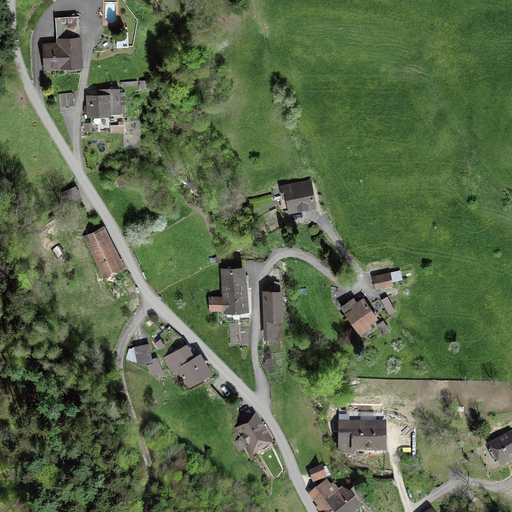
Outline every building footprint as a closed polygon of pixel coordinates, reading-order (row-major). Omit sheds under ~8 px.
[(45,45),(46,68),(79,66),(77,16),(56,17),(57,38),(59,37),(60,44),(45,45)] [(127,32),(117,33),(117,46),(127,46),(127,32)] [(99,97),(88,97),(89,113),(120,112),(119,89),(99,89),(99,97)] [(60,107),(74,106),(73,92),(59,94),(60,107)] [(125,173),(115,179),(119,186),(129,180),(125,173)] [(287,194),(290,210),(310,205),(311,208),(315,207),(310,180),(282,186),(283,195),(287,194)] [(68,204),(80,197),(74,187),(62,193),(68,204)] [(44,221),(43,218),(28,224),(31,231),(58,221),(56,216),(44,221)] [(86,237),(104,274),(120,266),(102,229),(86,237)] [(225,297),(210,298),(211,308),(225,307),(226,310),(245,308),(242,268),(223,269),(225,297)] [(374,276),(376,287),(392,284),(391,279),(401,277),(400,270),(374,276)] [(265,291),(267,338),(282,337),(280,290),(265,291)] [(389,312),(395,309),(387,296),(381,299),(389,312)] [(349,300),(341,306),(360,334),(369,328),(366,323),(376,316),(363,298),(357,303),(356,301),(352,304),(349,300)] [(383,332),(388,329),(383,321),(377,324),(383,332)] [(149,344),(134,347),(138,366),(152,363),(149,344)] [(179,367),(190,384),(209,372),(198,355),(189,361),(182,348),(164,359),(172,372),(179,367)] [(267,372),(273,371),(270,360),(264,362),(267,372)] [(236,427),(250,450),(269,439),(260,424),(257,426),(248,412),(239,417),(243,423),(236,427)] [(345,453),(354,453),(354,450),(384,450),(384,413),(363,412),(362,422),(339,422),(338,436),(340,443),(345,453)] [(511,433),(491,445),(502,464),(511,457),(511,433)] [(325,467),(319,469),(319,468),(310,471),(313,481),(327,475),(325,467)] [(320,505),(318,506),(321,511),(353,511),(359,508),(348,492),(339,489),(336,491),(331,485),(329,486),(327,483),(322,486),(321,485),(311,493),(320,505)]
